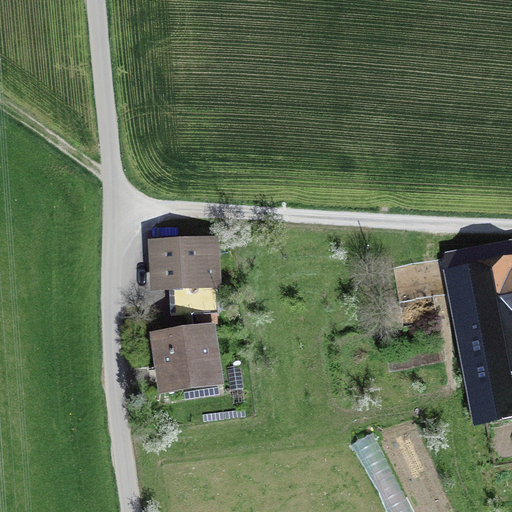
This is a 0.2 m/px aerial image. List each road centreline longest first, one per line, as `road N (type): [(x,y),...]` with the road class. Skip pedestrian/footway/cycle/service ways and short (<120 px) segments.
road 1 (track): [(0,113),(67,160),(110,204),(511,232)]
road 2 (unclassified): [(106,0),(110,204),(132,511)]
